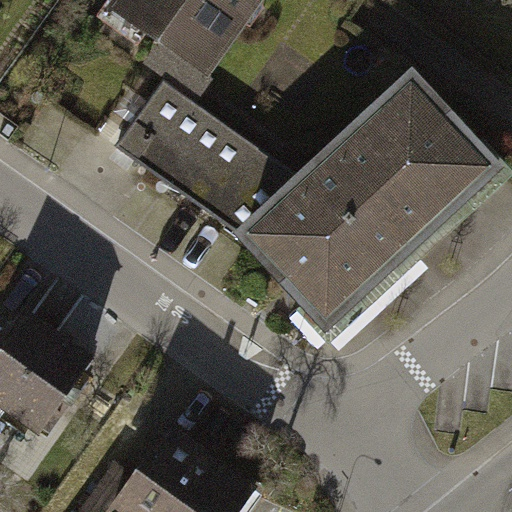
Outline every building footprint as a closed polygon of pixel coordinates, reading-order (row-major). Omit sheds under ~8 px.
[(264,0),(123,0),(113,15),(206,81),(264,0)] [(327,341),(504,175),(422,87),(311,190),(254,243),(244,252),(327,341)] [(122,151),(254,243),(311,190),(166,89),(122,151)] [(93,375),(22,324),(0,354),(0,427),(36,454),(93,375)] [(235,511),(250,492),(168,434),(136,478),(127,472),(118,465),(84,511),(235,511)]
